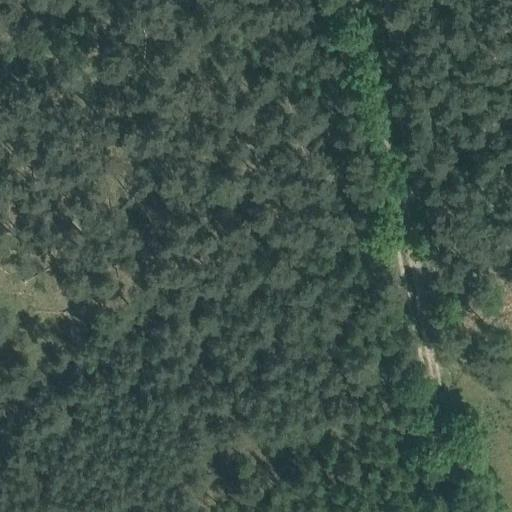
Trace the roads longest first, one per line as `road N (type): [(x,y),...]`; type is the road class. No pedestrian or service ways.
road 1 (track): [(394,186),(461,511)]
road 2 (track): [(357,0),(394,186)]
